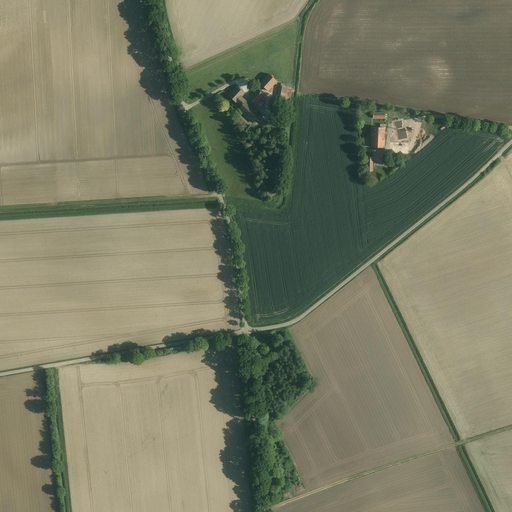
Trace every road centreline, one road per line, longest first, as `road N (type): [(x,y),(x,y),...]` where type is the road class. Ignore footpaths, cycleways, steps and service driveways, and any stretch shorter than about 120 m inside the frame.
road 1 (unclassified): [(246,332),(232,234),(162,44),(154,0)]
road 2 (unclassified): [(246,332),(301,317),(511,142)]
road 3 (track): [(511,426),(256,510)]
road 4 (unclassified): [(0,374),(246,332)]
road 5 (unclassified): [(256,511),(246,332)]
